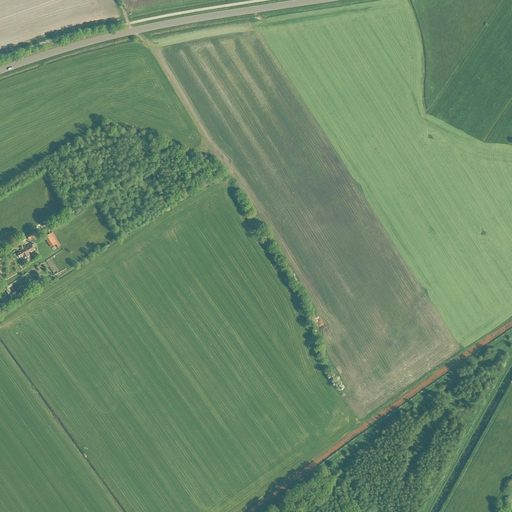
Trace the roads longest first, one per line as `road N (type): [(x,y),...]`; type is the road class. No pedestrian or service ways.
road 1 (tertiary): [(0,70),(132,31),(321,0)]
road 2 (track): [(259,511),(511,332)]
road 3 (track): [(511,357),(424,511)]
road 4 (track): [(443,511),(511,386)]
